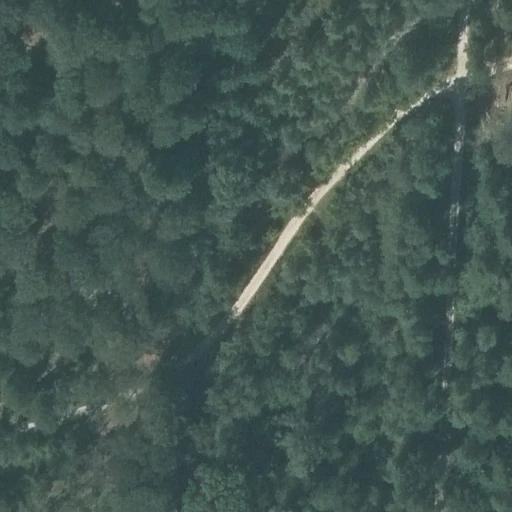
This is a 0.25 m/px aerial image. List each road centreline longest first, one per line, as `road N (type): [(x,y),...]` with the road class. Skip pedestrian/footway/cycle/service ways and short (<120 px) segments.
road 1 (track): [(460,78),(398,112),(351,158),(228,320),(169,375),(0,436)]
road 2 (track): [(444,0),(399,33),(346,103),(300,134),(168,279),(131,294),(45,296),(0,319)]
road 3 (track): [(460,78),(437,511)]
